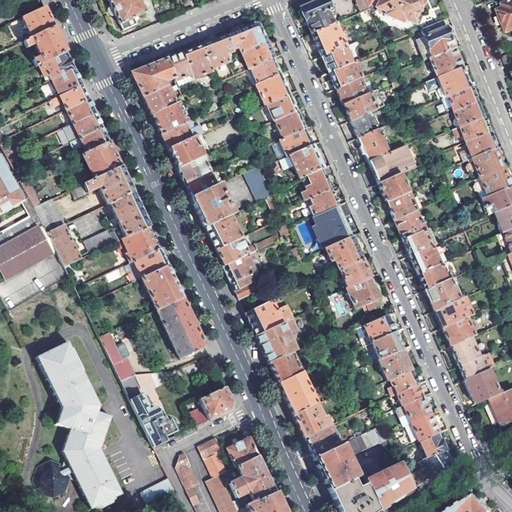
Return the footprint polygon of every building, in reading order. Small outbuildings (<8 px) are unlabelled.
[(107,0),(119,26),(120,25),(123,32),(137,25),(134,18),(146,13),(142,3),(147,0),(107,0)] [(303,21),(305,21),(311,35),(333,25),(327,12),(330,10),(325,0),(318,0),(300,8),(301,10),(298,10),(298,13),(301,20),(303,21)] [(364,0),(355,0),(361,13),(369,9),(364,0)] [(364,0),(369,9),(371,14),(378,12),(400,20),(402,17),(418,23),(423,9),(421,8),(422,3),(424,2),(424,0),(364,0)] [(511,0),(499,0),(503,9),(497,12),(499,17),(497,18),(500,26),(502,24),(506,34),(511,31),(511,0)] [(44,7),(23,17),(33,38),(54,28),(53,24),(44,7)] [(415,42),(423,62),(428,60),(453,49),(448,35),(451,34),(448,27),(445,28),(442,21),(420,31),(423,38),(415,42)] [(344,47),(346,47),(335,24),(333,25),(311,35),(321,58),(344,47)] [(254,25),(226,36),(232,52),(239,49),(240,53),(266,42),(259,27),(254,25)] [(24,42),(27,48),(35,44),(40,56),(32,60),(35,67),(38,65),(66,52),(60,40),(54,28),(33,38),(24,42)] [(230,58),(229,55),(233,53),(232,52),(226,36),(201,47),(210,70),(227,63),(230,58)] [(240,53),(248,70),(250,69),(273,59),(266,42),(240,53)] [(194,79),(211,72),(210,70),(201,47),(182,54),(194,79)] [(321,58),(328,74),(352,64),(344,47),(321,58)] [(453,49),(428,60),(436,79),(461,69),(453,49)] [(38,65),(46,83),(49,81),(74,70),(68,55),(66,52),(38,65)] [(173,79),(175,82),(189,76),(191,81),(194,79),(182,54),(166,60),(173,79)] [(257,86),(280,75),(273,59),(250,69),(257,86)] [(136,86),(142,98),(165,87),(164,84),(173,79),(166,60),(149,67),(131,75),(136,86)] [(352,64),(328,74),(335,90),(359,79),(361,78),(355,62),(352,64)] [(436,79),(424,84),(428,93),(438,88),(436,93),(438,97),(441,97),(442,99),(446,98),(469,88),(461,69),(436,79)] [(49,81),(50,83),(52,82),(59,97),(82,86),(78,77),(74,70),(49,81)] [(257,86),(255,87),(264,106),(266,106),(289,95),(280,75),(257,86)] [(368,84),(363,87),(359,79),(335,90),(343,106),(372,93),(368,84)] [(41,87),(45,95),(52,92),(48,84),(41,87)] [(50,101),(53,108),(62,103),(66,111),(89,101),(83,89),(82,86),(59,97),(50,101)] [(144,102),(150,117),(174,105),(165,87),(142,98),(144,102)] [(451,111),(452,113),(476,103),(469,88),(446,98),(447,102),(442,104),(445,113),(451,111)] [(372,93),(343,106),(350,122),(371,112),(377,110),(373,101),(378,99),(376,91),(372,93)] [(266,106),(273,122),(274,122),(296,112),(289,95),(266,106)] [(66,111),(73,124),(95,114),(94,111),(89,101),(66,111)] [(482,118),(476,103),(452,113),(458,128),(482,118)] [(174,105),(150,117),(158,132),(159,135),(183,124),(186,123),(177,104),(174,105)] [(274,122),(282,140),(304,129),(296,112),(274,122)] [(350,122),(357,139),(378,129),(377,127),(380,126),(375,114),(372,115),(371,112),(350,122)] [(73,124),(63,129),(66,136),(76,131),(79,139),(102,128),(97,117),(95,114),(73,124)] [(452,131),(455,139),(461,136),(464,143),(488,133),(482,118),(458,128),(452,131)] [(199,126),(186,132),(183,124),(159,135),(165,147),(166,150),(193,138),(203,134),(199,126)] [(388,136),(384,127),(378,129),(357,139),(355,140),(359,149),(357,150),(360,156),(362,156),(366,164),(368,163),(389,154),(382,138),(388,136)] [(79,139),(69,143),(73,151),(82,146),(86,154),(109,143),(105,136),(102,128),(79,139)] [(282,140),(279,141),(286,158),(288,157),(311,147),(304,129),(282,140)] [(495,149),(488,133),(464,143),(471,159),(495,149)] [(174,167),(176,169),(202,157),(193,138),(166,150),(174,167)] [(86,154),(81,157),(93,181),(120,168),(115,156),(109,143),(86,154)] [(293,167),(299,181),(301,180),(321,170),(321,167),(323,165),(320,158),(316,157),(311,147),(288,157),(290,160),(284,162),(287,170),(293,167)] [(389,154),(368,163),(377,185),(400,175),(415,169),(405,147),(389,154)] [(469,174),(472,182),(478,179),(502,168),(495,149),(471,159),(470,160),(472,163),(466,165),(464,169),(466,173),(469,174)] [(0,153),(0,215),(22,203),(1,165),(5,162),(0,153)] [(208,163),(205,156),(202,157),(176,169),(177,173),(183,185),(209,173),(205,165),(208,163)] [(258,167),(242,175),(256,204),(265,200),(272,197),(258,167)] [(93,181),(83,186),(87,194),(97,189),(106,206),(109,204),(132,193),(130,189),(120,168),(93,181)] [(478,192),(481,200),(510,188),(502,168),(478,179),(479,182),(474,184),(472,188),(474,192),(478,192)] [(301,193),(304,202),(310,200),(330,190),(321,170),(301,180),(306,191),(301,193)] [(190,199),(216,187),(209,173),(183,185),(188,196),(190,199)] [(408,193),(400,175),(377,185),(385,203),(408,193)] [(28,182),(22,185),(29,199),(35,209),(40,206),(28,182)] [(233,215),(218,186),(216,187),(190,199),(192,204),(203,228),(230,216),(233,215)] [(481,200),(488,215),(494,213),(511,205),(511,192),(510,188),(481,200)] [(309,208),(313,217),(337,206),(330,190),(310,200),(313,206),(309,208)] [(132,193),(109,204),(126,238),(149,227),(134,197),(132,193)] [(385,203),(393,221),(415,212),(422,209),(417,197),(411,200),(408,193),(385,203)] [(265,200),(272,216),(280,213),(272,197),(265,200)] [(29,199),(22,203),(36,227),(30,231),(25,221),(0,234),(0,271),(5,281),(55,253),(46,234),(34,210),(35,209),(29,199)] [(63,226),(51,201),(40,206),(35,209),(34,210),(46,234),(63,226)] [(511,228),(511,205),(494,213),(499,224),(503,233),(511,228)] [(351,237),(337,206),(313,217),(310,219),(324,250),(351,237)] [(421,221),(419,222),(415,212),(393,221),(402,241),(425,231),(421,221)] [(239,239),(240,238),(230,216),(203,228),(205,231),(214,251),(239,239)] [(239,239),(214,251),(216,254),(222,267),(246,255),(290,235),(283,219),(276,222),(281,234),(253,247),(252,245),(244,249),(239,239)] [(462,226),(471,247),(484,242),(480,234),(475,236),(470,223),(462,226)] [(69,265),(79,260),(63,226),(46,234),(55,253),(63,268),(69,265)] [(154,238),(149,227),(126,238),(122,240),(127,252),(125,253),(130,264),(133,262),(159,250),(154,238)] [(496,236),(503,252),(509,249),(511,254),(511,253),(511,228),(503,233),(501,234),(496,236)] [(402,241),(409,257),(431,247),(425,231),(402,241)] [(82,243),(88,256),(118,242),(113,234),(109,236),(107,232),(82,243)] [(334,263),(338,271),(339,271),(361,260),(351,237),(324,250),(331,264),(334,263)] [(409,257),(417,275),(439,265),(431,247),(409,257)] [(159,250),(133,262),(141,279),(167,267),(162,255),(159,250)] [(224,271),(233,292),(257,281),(258,280),(254,273),(260,270),(256,260),(250,262),(246,255),(222,267),(224,271)] [(511,269),(506,256),(501,258),(511,286),(511,269)] [(361,260),(339,271),(347,289),(370,279),(361,260)] [(128,264),(106,275),(109,282),(131,271),(128,264)] [(439,265),(417,275),(424,291),(451,279),(448,272),(445,274),(440,265),(439,265)] [(167,267),(141,279),(156,311),(182,299),(174,281),(167,267)] [(347,289),(346,290),(355,311),(366,306),(369,312),(382,306),(370,279),(347,289)] [(424,291),(434,313),(460,301),(451,279),(424,291)] [(233,292),(238,301),(251,295),(250,293),(261,288),(257,281),(233,292)] [(342,294),(332,295),(335,314),(345,312),(342,294)] [(182,299),(156,311),(179,360),(205,348),(194,323),(190,315),(182,299)] [(460,301),(434,313),(441,329),(466,318),(472,315),(465,299),(460,301)] [(271,302),(244,314),(252,333),(255,337),(284,323),(281,317),(279,318),(271,302)] [(92,315),(87,318),(92,326),(97,324),(92,315)] [(386,316),(363,327),(371,344),(394,333),(386,316)] [(441,329),(449,347),(471,338),(474,337),(466,318),(441,329)] [(265,358),(268,364),(291,353),(295,351),(288,336),(298,331),(292,319),(284,323),(255,337),(263,355),(265,358)] [(394,333),(371,344),(379,361),(402,350),(394,333)] [(108,334),(98,339),(119,382),(133,375),(125,358),(120,360),(108,334)] [(457,367),(479,357),(471,338),(449,347),(457,367)] [(65,460),(62,468),(67,480),(75,483),(90,511),(98,506),(103,508),(112,503),(114,499),(122,494),(100,449),(109,417),(96,412),(98,405),(67,343),(36,358),(61,409),(57,424),(69,428),(61,453),(65,460)] [(379,361),(371,344),(365,347),(372,364),(377,362),(379,361)] [(379,361),(377,362),(386,382),(389,381),(410,371),(402,350),(379,361)] [(269,368),(277,384),(300,373),(291,353),(268,364),(269,368)] [(479,357),(457,367),(464,381),(488,370),(494,367),(488,354),(479,357)] [(464,381),(474,405),(489,398),(498,394),(488,370),(464,381)] [(398,394),(417,386),(410,371),(389,381),(392,389),(395,388),(398,394)] [(300,373),(277,384),(279,388),(292,416),(315,405),(300,373)] [(141,390),(133,375),(119,382),(152,448),(162,443),(161,440),(165,438),(164,437),(176,431),(175,429),(177,427),(174,422),(171,419),(167,421),(165,416),(160,418),(155,408),(149,411),(139,390),(141,390)] [(398,394),(397,395),(403,407),(422,398),(417,386),(398,394)] [(232,404),(224,388),(198,401),(203,411),(199,413),(198,409),(188,413),(195,427),(219,416),(229,411),(232,404)] [(511,388),(498,394),(489,398),(499,423),(511,417),(511,388)] [(403,407),(396,410),(403,428),(410,425),(430,416),(422,398),(403,407)] [(315,405),(292,416),(294,420),(303,439),(329,426),(324,417),(321,418),(315,405)] [(411,427),(405,430),(411,445),(418,442),(418,443),(437,435),(438,434),(430,416),(410,425),(411,427)] [(329,426),(303,439),(305,443),(312,459),(339,447),(329,426)] [(381,460),(386,471),(363,482),(376,511),(394,501),(409,491),(400,471),(380,427),(366,434),(372,447),(378,444),(384,458),(381,460)] [(339,447),(312,459),(320,477),(328,492),(356,478),(345,455),(348,454),(350,458),(372,447),(366,434),(339,447)] [(418,443),(416,444),(418,448),(420,446),(426,459),(443,451),(446,449),(442,441),(441,441),(440,439),(439,440),(437,435),(418,443)] [(215,439),(197,448),(203,461),(204,460),(212,477),(204,481),(218,511),(235,511),(218,475),(225,472),(217,454),(221,452),(215,439)] [(248,439),(226,450),(233,468),(235,466),(256,456),(248,439)] [(422,470),(421,468),(411,475),(416,487),(451,465),(443,451),(426,459),(421,461),(426,468),(422,470)] [(178,456),(174,468),(192,505),(199,502),(192,487),(197,485),(188,467),(190,466),(184,454),(178,456)] [(227,483),(234,498),(247,491),(251,501),(252,503),(273,493),(265,474),(256,456),(235,466),(240,477),(227,483)] [(63,491),(67,480),(62,468),(49,464),(38,469),(34,480),(40,492),(52,496),(63,491)] [(411,475),(408,467),(400,471),(409,491),(416,487),(411,475)] [(356,478),(328,492),(335,508),(338,507),(340,510),(340,511),(375,511),(376,511),(363,482),(356,478)] [(139,494),(145,506),(174,491),(169,479),(139,494)] [(184,511),(176,493),(164,499),(170,511),(184,511)] [(273,493),(252,503),(251,501),(244,504),(247,511),(282,511),(280,507),(273,493)] [(487,511),(473,497),(450,511),(487,511)]
